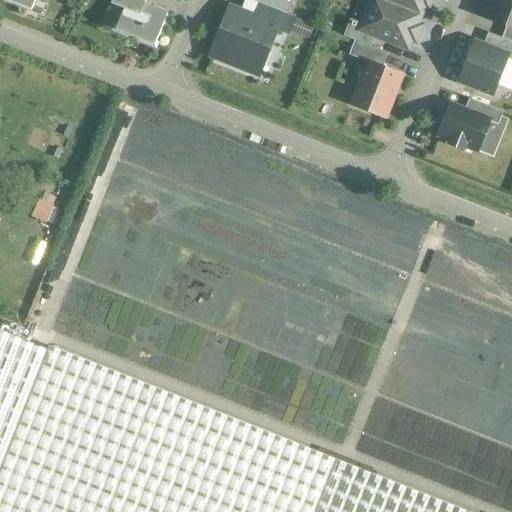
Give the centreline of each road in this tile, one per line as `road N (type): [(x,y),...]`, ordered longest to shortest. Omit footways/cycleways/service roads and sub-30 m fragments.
road 1 (residential): [(394,184),(167,93)]
road 2 (residential): [(394,184),(465,0)]
road 3 (residential): [(167,93),(0,29)]
road 4 (residential): [(511,231),(394,184)]
